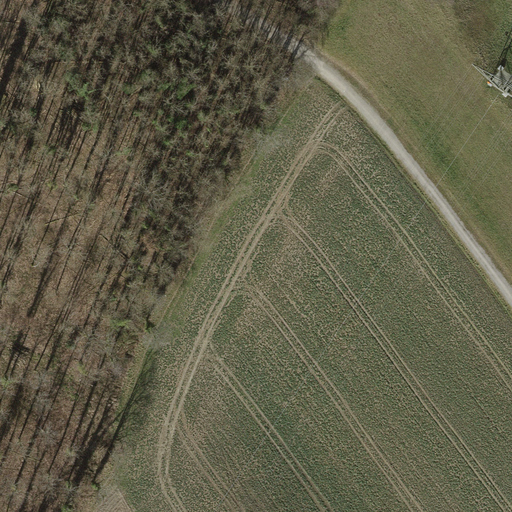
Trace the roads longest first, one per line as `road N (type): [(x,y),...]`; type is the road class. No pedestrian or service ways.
road 1 (track): [(511,303),(405,154),(318,63)]
road 2 (track): [(209,0),(318,63)]
